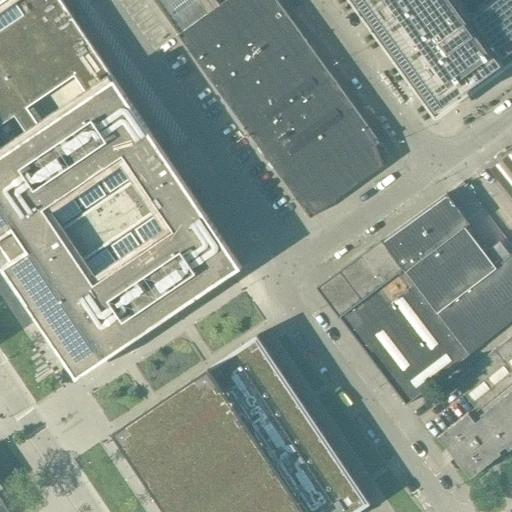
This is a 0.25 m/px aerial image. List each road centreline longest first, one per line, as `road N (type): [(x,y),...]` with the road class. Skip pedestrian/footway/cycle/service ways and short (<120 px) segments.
road 1 (residential): [(293,264),(104,0)]
road 2 (residential): [(273,281),(447,511)]
road 3 (residential): [(43,441),(273,281)]
road 4 (residential): [(434,166),(313,0)]
road 5 (residential): [(293,264),(434,166)]
